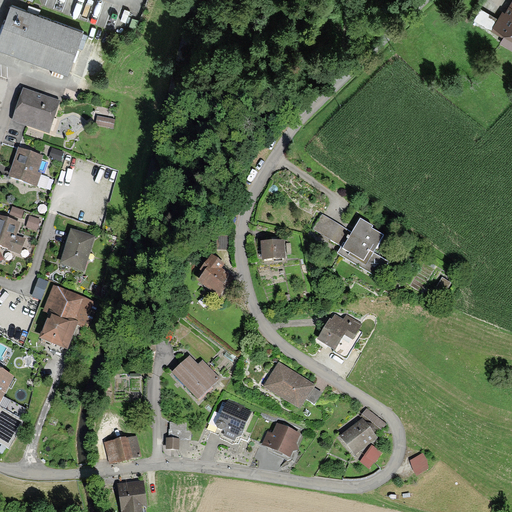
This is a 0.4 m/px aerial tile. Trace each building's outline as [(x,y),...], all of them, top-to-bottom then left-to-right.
[(511,0),(509,0),(493,28),(511,38),(511,0)] [(81,32),(8,7),(0,31),(0,49),(67,73),(81,32)] [(494,19),(478,10),(472,21),(488,30),(494,19)] [(56,105),(21,93),(11,124),(46,135),(56,105)] [(112,121),(95,119),(94,125),(111,128),(112,121)] [(39,160),(15,153),(8,179),(43,189),(46,179),(35,176),(39,160)] [(352,232),(321,214),(313,229),(341,246),(337,252),(349,260),(377,276),(386,261),(372,252),(383,234),(371,227),(372,225),(360,218),(352,232)] [(16,225),(0,220),(0,250),(17,256),(21,242),(12,239),(16,225)] [(37,223),(27,220),(24,229),(34,233),(37,223)] [(89,241),(66,235),(56,267),(80,274),(89,241)] [(228,236),(217,236),(217,250),(228,250),(228,236)] [(285,241),(261,242),(261,249),(262,261),(286,260),(285,241)] [(224,263),(212,254),(201,269),(205,271),(198,280),(219,295),(233,275),(221,267),(224,263)] [(93,306),(49,290),(40,316),(48,319),(39,344),(63,353),(74,324),(85,328),(93,306)] [(347,315),(344,320),(335,314),(332,319),(330,318),(325,326),(317,339),(334,349),(332,351),(346,359),(363,332),(359,329),(363,324),(347,315)] [(198,365),(188,355),(172,372),(198,398),(219,377),(203,361),(198,365)] [(296,372),(280,362),(265,386),(301,409),(307,399),(315,404),(322,392),(314,387),(316,384),(296,372)] [(0,396),(8,381),(0,377),(0,447),(7,451),(26,413),(0,400),(0,396)] [(252,411),(228,400),(220,419),(218,420),(216,423),(217,427),(221,429),(224,429),(225,432),(223,436),(230,439),(234,441),(237,437),(241,434),(252,411)] [(386,424),(368,408),(362,415),(381,431),(386,424)] [(367,423),(363,418),(340,435),(355,455),(378,436),(375,432),(375,427),(372,423),(367,423)] [(187,423),(170,422),(170,430),(169,430),(168,438),(179,438),(179,441),(191,441),(192,430),(187,430),(187,423)] [(300,433),(277,423),(273,432),(268,430),(262,444),(278,451),(290,457),(293,451),(298,449),(296,443),(300,433)] [(135,436),(104,443),(109,463),(136,456),(135,452),(139,451),(135,436)] [(168,438),(166,438),(166,448),(179,449),(179,441),(179,438),(168,438)] [(383,453),(372,445),(361,461),(369,467),(374,460),(376,462),(383,453)] [(431,465),(423,453),(411,460),(412,469),(416,474),(431,465)] [(144,480),(118,483),(121,511),(145,511),(145,506),(147,506),(144,480)]
